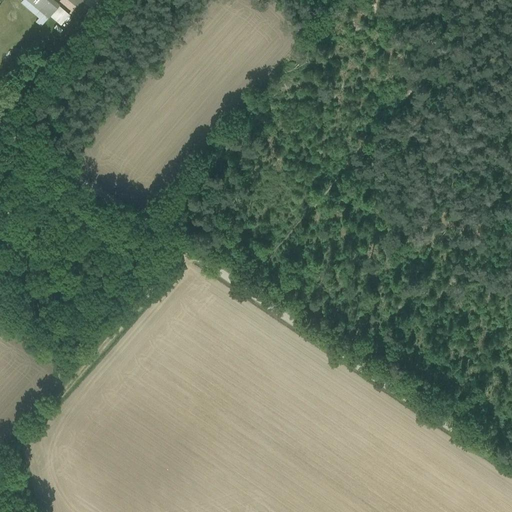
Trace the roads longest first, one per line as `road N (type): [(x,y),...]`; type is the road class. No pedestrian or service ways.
road 1 (track): [(243,287),(511,467)]
road 2 (track): [(189,249),(0,462)]
road 3 (track): [(0,125),(189,249)]
